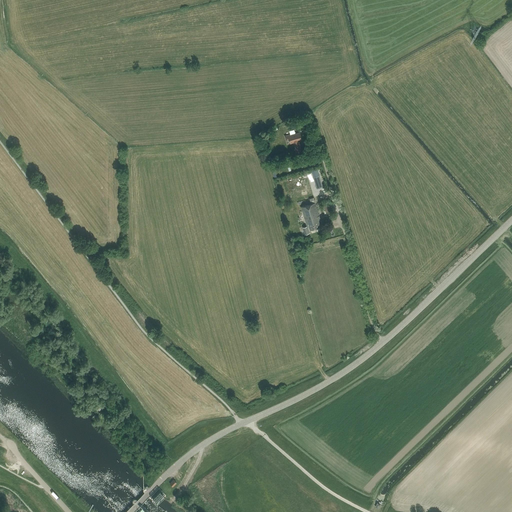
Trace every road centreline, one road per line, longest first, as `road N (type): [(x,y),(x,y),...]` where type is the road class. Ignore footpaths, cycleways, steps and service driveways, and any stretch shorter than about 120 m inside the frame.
road 1 (tertiary): [(130,511),(219,434),(347,370),(511,220)]
road 2 (unknown): [(377,347),(306,115)]
